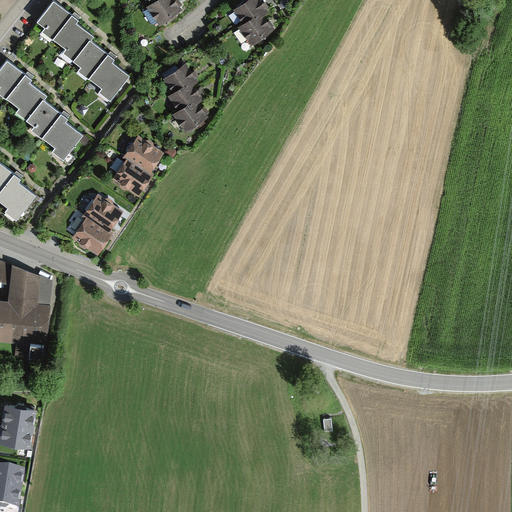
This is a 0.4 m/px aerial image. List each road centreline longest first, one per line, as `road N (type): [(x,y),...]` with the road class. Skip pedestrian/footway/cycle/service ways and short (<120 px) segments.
road 1 (tertiary): [(511,382),(396,377),(0,239)]
road 2 (track): [(365,511),(359,439),(317,353)]
